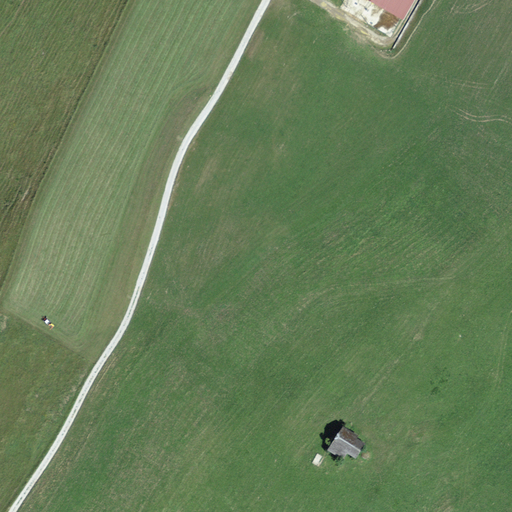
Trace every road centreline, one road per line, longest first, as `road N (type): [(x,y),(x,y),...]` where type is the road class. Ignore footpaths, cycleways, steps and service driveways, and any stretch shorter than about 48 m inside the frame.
road 1 (track): [(267,0),(192,144),(128,322),(19,511)]
road 2 (track): [(511,316),(470,459),(475,511)]
